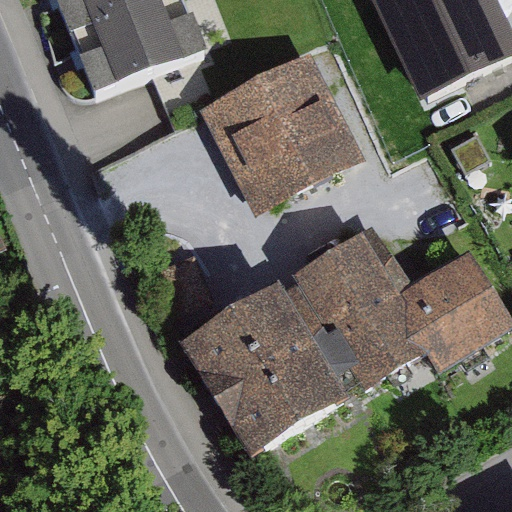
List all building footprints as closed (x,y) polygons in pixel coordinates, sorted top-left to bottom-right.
[(185,6),(182,0),(55,0),(75,50),(185,6)] [(387,0),(370,8),(423,118),(511,74),(511,44),(490,0),(387,0)] [(75,50),(101,113),(210,70),(185,6),(75,50)] [(212,124),(265,227),(362,177),(310,75),(212,124)] [(0,247),(0,273),(9,270),(0,247)] [(375,248),(195,354),(260,465),(425,368),(439,392),(511,348),(511,335),(472,268),(409,305),(375,248)]
